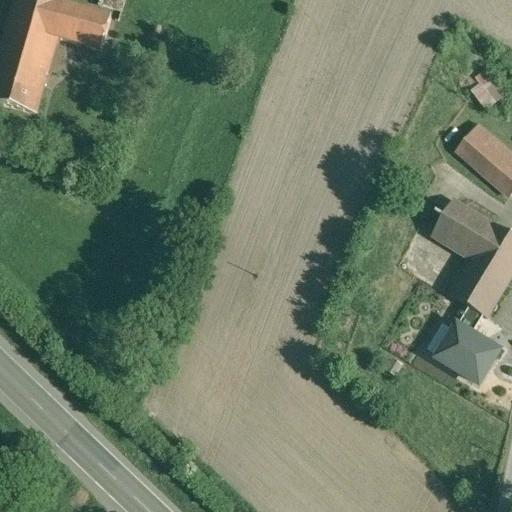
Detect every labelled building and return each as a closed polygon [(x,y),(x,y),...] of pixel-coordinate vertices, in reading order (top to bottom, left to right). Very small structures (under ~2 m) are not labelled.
[(67,7),(42,0),(15,0),(9,26),(57,40),(67,7)] [(125,0),(100,0),(99,6),(122,12),(125,0)] [(112,20),(67,7),(57,40),(102,53),(112,20)] [(57,40),(9,26),(0,56),(0,105),(36,116),(57,40)] [(511,196),(511,169),(472,135),(457,153),(510,199),(511,196)] [(389,173),(381,196),(391,199),(398,176),(389,173)] [(511,277),(511,237),(494,226),(494,227),(453,203),(432,238),(472,262),(450,298),(469,310),(484,319),(486,320),(511,277)] [(484,319),(469,310),(458,329),(457,328),(447,346),(450,348),(441,363),(479,386),(498,353),(472,338),(484,319)]
